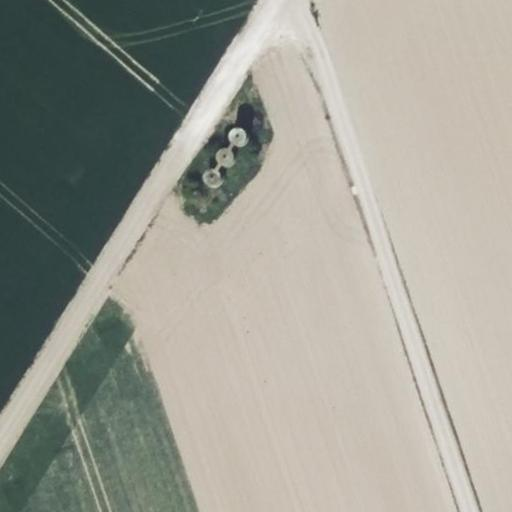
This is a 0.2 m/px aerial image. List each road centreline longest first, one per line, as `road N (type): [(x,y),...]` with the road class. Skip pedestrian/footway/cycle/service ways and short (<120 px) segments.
road 1 (track): [(295,0),(470,511)]
road 2 (track): [(0,439),(272,0)]
